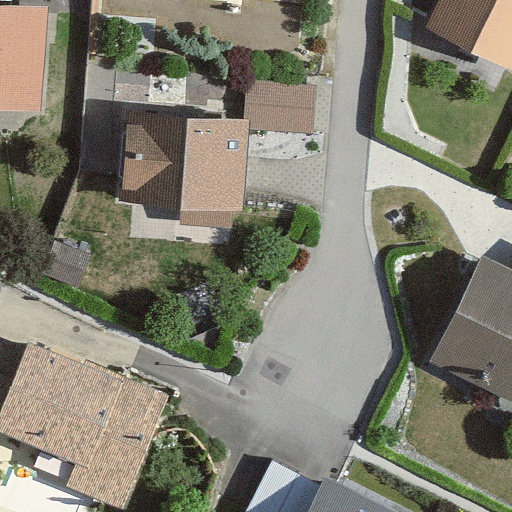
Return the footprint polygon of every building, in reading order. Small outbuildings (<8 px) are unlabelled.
[(511,63),(511,0),(430,0),(416,31),(506,76),(511,63)] [(0,108),(30,111),(37,9),(0,5),(0,108)] [(303,90),(243,87),(241,130),(301,133),(303,90)] [(232,209),(236,120),(117,115),(113,202),(169,205),(168,227),(221,229),(222,208),(232,209)] [(69,288),(80,259),(44,246),(33,275),(69,288)] [(511,272),(510,276),(474,258),(423,361),(511,405),(511,272)] [(123,506),(166,394),(30,342),(27,352),(0,341),(0,410),(3,411),(0,419),(0,434),(76,464),(68,485),(123,506)] [(382,511),(317,479),(300,511),(382,511)]
